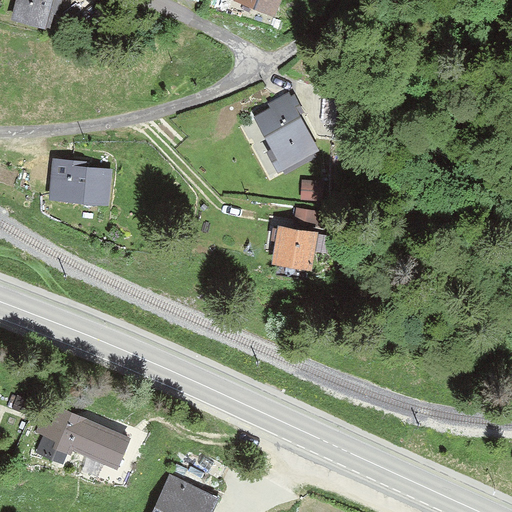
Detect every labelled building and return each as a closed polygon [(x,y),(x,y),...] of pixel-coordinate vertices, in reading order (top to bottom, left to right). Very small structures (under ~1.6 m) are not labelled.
[(53,0),(23,0),(19,19),(49,25),(53,0)] [(280,0),(254,0),(277,9),(280,0)] [(287,102),(275,108),(279,116),(262,124),(284,170),(314,156),(287,102)] [(84,170),(61,168),(58,202),(106,206),(108,177),(84,175),(84,170)] [(313,238),(286,234),(282,266),(308,270),(313,238)] [(115,466),(125,442),(53,411),(37,448),(62,458),(67,445),(115,466)] [(151,511),(202,511),(212,492),(172,472),(151,511)]
